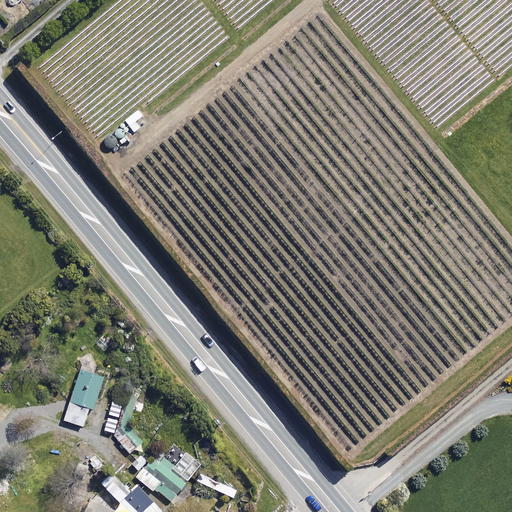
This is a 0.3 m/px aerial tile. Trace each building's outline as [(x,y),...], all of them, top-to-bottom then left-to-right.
[(102,378),(79,371),(62,420),(81,427),(88,407),(91,409),(102,378)] [(126,426),(134,397),(121,393),(118,404),(110,402),(103,431),(110,432),(130,453),(142,442),(126,426)] [(173,466),(148,447),(133,467),(139,471),(134,477),(151,490),(153,488),(169,501),(198,464),(183,452),(173,466)] [(129,511),(158,511),(161,510),(135,483),(128,490),(115,477),(105,486),(129,511)] [(115,511),(89,500),(83,511),(115,511)]
